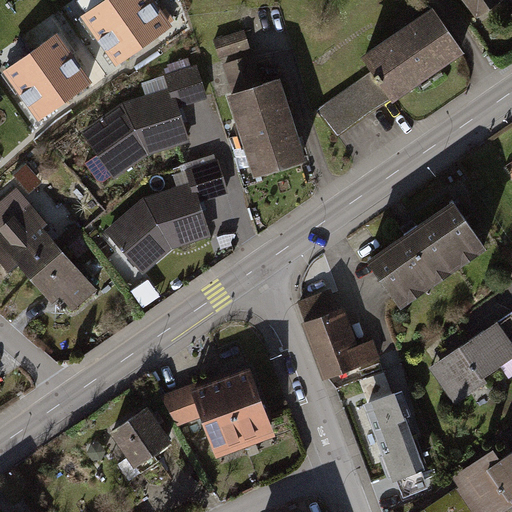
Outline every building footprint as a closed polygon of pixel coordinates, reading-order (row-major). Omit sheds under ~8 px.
[(101,0),(79,16),(117,68),(176,25),(157,0),(101,0)] [(464,0),(474,13),(490,0),(464,0)] [(433,7),(364,55),(375,71),(395,99),(464,51),(433,7)] [(244,30),(215,39),(221,56),(249,47),(244,30)] [(58,32),(5,71),(41,119),(94,80),(58,32)] [(234,94),(263,85),(253,56),(225,64),(234,94)] [(174,90),(177,105),(205,97),(197,67),(169,76),(174,90)] [(339,137),(395,99),(375,71),(319,111),(339,137)] [(234,94),(232,95),(257,173),(303,158),(278,80),(263,85),(234,94)] [(177,105),(174,90),(125,105),(86,133),(100,152),(86,164),(98,180),(104,181),(114,175),(109,167),(138,146),(141,153),(187,139),(177,105)] [(194,185),(199,200),(225,191),(213,155),(188,165),(194,185)] [(199,200),(194,185),(147,200),(110,232),(136,261),(159,242),(162,248),(208,234),(199,200)] [(19,195),(0,210),(0,260),(4,266),(10,260),(45,301),(56,292),(68,307),(90,288),(69,263),(88,247),(69,224),(49,241),(37,227),(43,222),(19,195)] [(454,202),(372,259),(399,298),(481,242),(454,202)] [(330,289),(299,301),(327,376),(379,357),(373,340),(358,346),(350,327),(345,329),(330,289)] [(511,313),(443,360),(446,364),(435,371),(456,402),(488,380),(484,375),(511,356),(511,313)] [(199,382),(162,397),(181,426),(204,418),(219,459),(279,436),(253,368),(201,388),(199,382)] [(409,414),(401,391),(381,398),(368,403),(387,452),(380,454),(389,478),(408,471),(421,466),(402,417),(409,414)] [(173,443),(150,409),(113,433),(136,467),(173,443)] [(471,479),(421,511),(477,511),(478,511),(477,511),(499,511),(511,504),(511,502),(510,499),(511,497),(511,453),(502,461),(494,450),(465,470),(471,479)]
